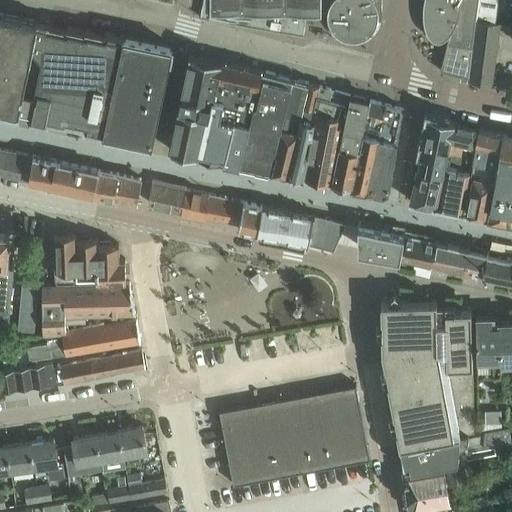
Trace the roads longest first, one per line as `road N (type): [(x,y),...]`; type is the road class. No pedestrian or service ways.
road 1 (tertiary): [(55,0),(389,81)]
road 2 (residential): [(347,263),(142,224)]
road 3 (residential): [(169,391),(363,356)]
road 4 (residential): [(169,391),(0,414)]
road 5 (residential): [(169,391),(142,224)]
road 6 (residential): [(511,298),(347,263)]
road 7 (residential): [(393,511),(363,356)]
road 8 (tertiary): [(511,110),(389,81)]
road 9 (residential): [(192,511),(169,391)]
